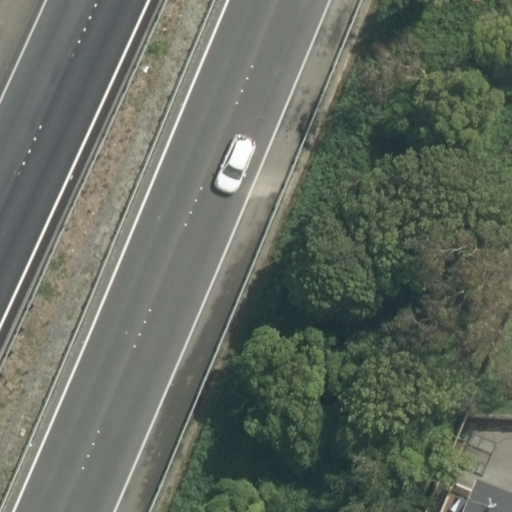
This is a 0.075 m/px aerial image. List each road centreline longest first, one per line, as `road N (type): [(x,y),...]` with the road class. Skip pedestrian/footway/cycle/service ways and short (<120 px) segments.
road 1 (motorway): [(278,0),(53,511)]
road 2 (motorway): [(0,208),(95,0)]
